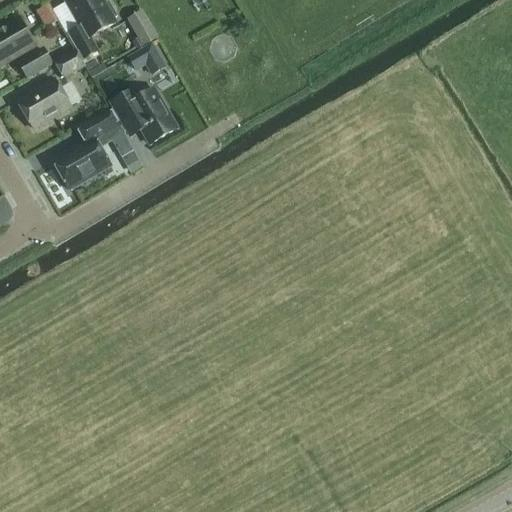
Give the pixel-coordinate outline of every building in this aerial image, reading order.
[(34,0),(22,5),(30,26),(53,18),(45,0),(34,0)] [(101,0),(64,0),(80,28),(67,36),(82,62),(96,54),(88,40),(115,24),(113,21),(117,18),(108,3),(104,5),(101,0)] [(135,20),(127,24),(135,37),(142,50),(150,46),(157,41),(150,28),(142,15),(135,20)] [(18,21),(0,31),(0,68),(34,48),(18,21)] [(157,58),(151,47),(129,60),(135,71),(157,58)] [(54,64),(63,80),(84,68),(75,52),(54,64)] [(44,54),(20,68),(27,80),(51,66),(44,54)] [(37,129),(38,130),(49,124),(48,122),(70,110),(54,82),(17,103),(33,131),(37,129)] [(176,131),(153,91),(138,100),(133,92),(110,105),(124,128),(135,122),(149,147),(176,131)] [(76,129),(84,144),(51,163),(68,192),(110,168),(99,150),(125,135),(110,109),(76,129)] [(123,160),(132,175),(142,168),(134,154),(123,160)]
